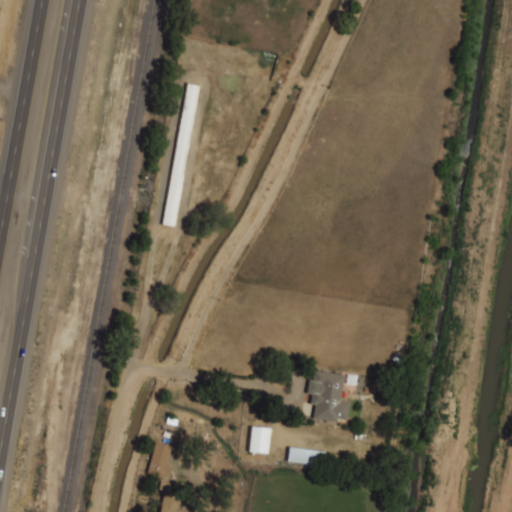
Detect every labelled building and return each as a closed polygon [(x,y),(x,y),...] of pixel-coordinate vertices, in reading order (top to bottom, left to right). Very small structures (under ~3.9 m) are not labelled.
[(185,83),(199,86),(175,227),(162,224),(185,83)] [(315,371),(345,375),(340,402),(351,404),(348,419),(338,417),(338,421),(315,417),(317,405),(312,404),(313,395),(306,394),(309,377),(314,378),(315,371)] [(271,428),(250,427),(249,453),(270,454),(271,428)] [(157,442),(174,446),(165,477),(149,472),(157,442)] [(329,451),(289,447),(287,463),(327,466),(329,451)] [(160,511),(166,487),(172,489),(171,494),(182,496),(179,510),(189,511),(160,511)]
